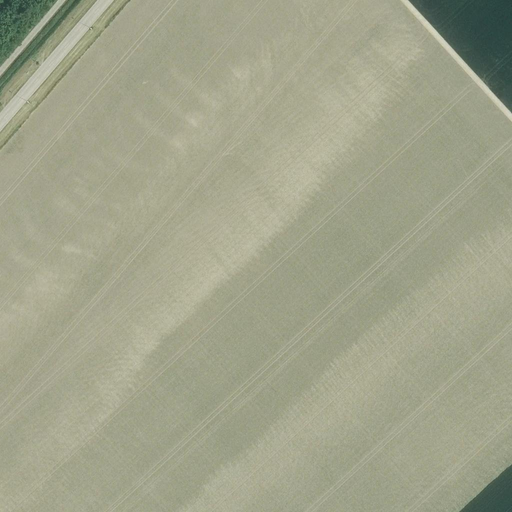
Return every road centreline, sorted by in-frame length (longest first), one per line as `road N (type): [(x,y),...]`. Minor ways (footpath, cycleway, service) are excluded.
road 1 (tertiary): [(0,123),(107,0)]
road 2 (track): [(511,119),(400,0)]
